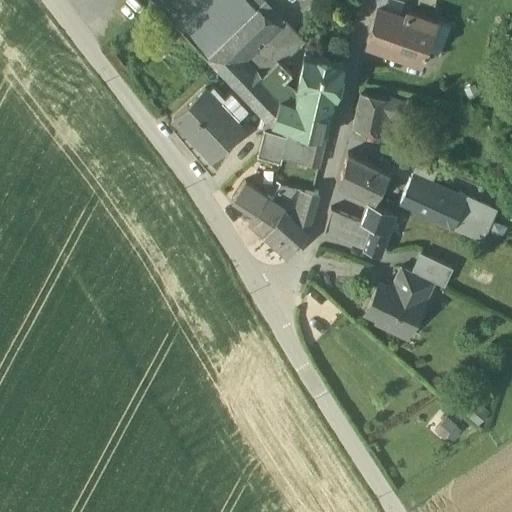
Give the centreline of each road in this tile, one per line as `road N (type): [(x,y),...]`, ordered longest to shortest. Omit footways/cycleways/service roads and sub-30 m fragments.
road 1 (residential): [(51,0),(203,196),(260,288)]
road 2 (residential): [(374,0),(323,219),(298,264),(260,288)]
road 3 (residential): [(260,288),(396,511)]
